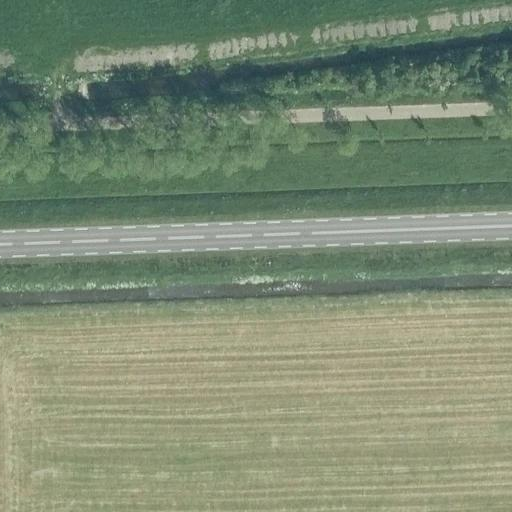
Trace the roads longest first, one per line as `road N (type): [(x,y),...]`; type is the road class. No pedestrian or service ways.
road 1 (primary): [(0,245),(511,227)]
road 2 (unclassified): [(0,127),(511,109)]
